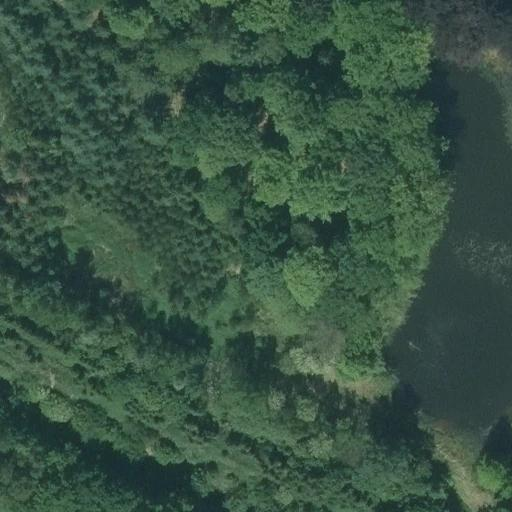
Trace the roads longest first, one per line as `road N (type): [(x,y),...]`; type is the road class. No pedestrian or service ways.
road 1 (unknown): [(0,263),(136,338),(442,470),(493,511)]
road 2 (unclassified): [(348,327),(381,269),(393,203),(376,0)]
road 3 (unclassified): [(511,54),(403,0)]
